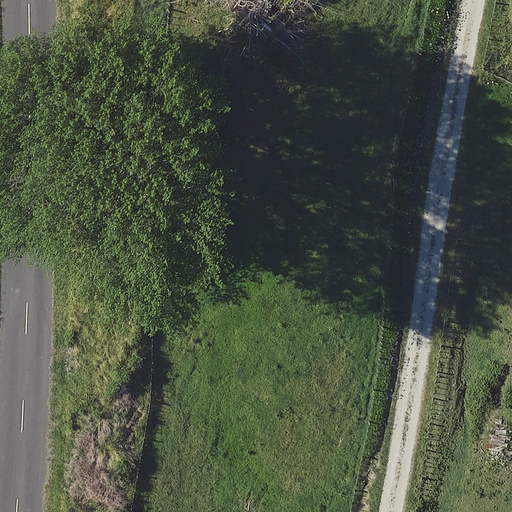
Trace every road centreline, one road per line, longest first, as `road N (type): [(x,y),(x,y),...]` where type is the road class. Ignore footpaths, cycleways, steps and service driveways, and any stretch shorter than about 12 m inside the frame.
road 1 (residential): [(29,0),(15,511)]
road 2 (unknown): [(392,511),(433,140)]
